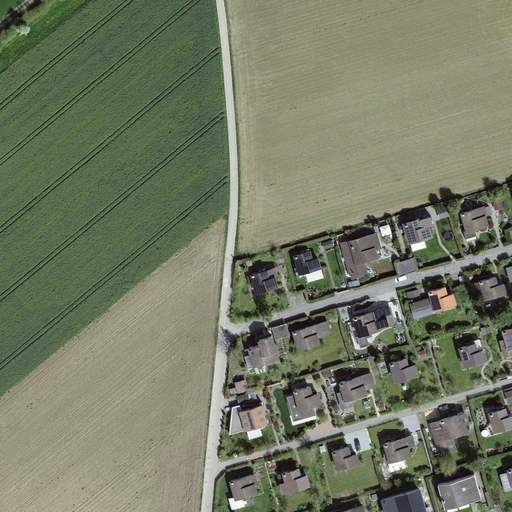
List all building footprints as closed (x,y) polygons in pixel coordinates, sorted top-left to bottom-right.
[(488,207),(487,205),(462,212),(468,232),(493,226),(490,215),(494,214),(492,206),(488,207)] [(426,226),(423,217),(406,223),(412,243),(435,236),(432,224),(426,226)] [(384,247),(379,232),(341,243),(351,279),(371,274),(368,263),(380,259),(377,249),(384,247)] [(316,259),(313,250),(296,255),(302,275),(324,268),(321,257),(316,259)] [(413,260),(397,263),(399,275),(416,271),(413,260)] [(274,267),(252,275),(259,293),(281,286),(274,267)] [(501,284),(499,276),(482,281),(488,300),(511,293),(507,282),(501,284)] [(451,295),(448,286),(431,292),(433,298),(413,304),(415,312),(435,306),(436,311),(460,304),(456,293),(451,295)] [(397,326),(391,308),(356,319),(362,337),(397,326)] [(333,334),(330,321),(295,331),(300,351),(323,344),(321,337),(333,334)] [(511,325),(504,328),(507,339),(501,341),(506,358),(511,356),(511,325)] [(283,358),(275,334),(261,339),(263,344),(250,348),(256,367),(283,358)] [(482,351),(479,342),(461,347),(467,367),(490,360),(487,350),(482,351)] [(412,366),(409,357),(392,362),(397,382),(421,375),(418,364),(412,366)] [(373,382),(370,373),(341,381),(344,392),(339,394),(341,401),(367,393),(364,385),(373,382)] [(312,393),(310,385),(294,389),(295,394),(288,396),(289,401),(297,399),(302,417),(315,413),(312,404),(321,402),(318,391),(312,393)] [(268,422),(262,403),(242,409),(240,404),(232,406),(230,433),(268,422)] [(511,414),(507,416),(504,407),(490,411),(496,430),(511,425),(511,414)] [(468,421),(465,412),(431,422),(438,445),(453,441),(451,435),(467,431),(465,422),(468,421)] [(412,445),(409,434),(384,442),(387,452),(385,453),(390,469),(404,464),(402,457),(410,455),(408,446),(412,445)] [(349,454),(347,445),(333,449),(339,469),(359,463),(356,452),(349,454)] [(300,475),(298,467),(283,471),(289,490),(309,483),(306,473),(300,475)] [(251,474),(231,480),(235,495),(229,497),(232,507),(245,504),(242,496),(257,492),(254,481),(253,482),(251,474)] [(485,497),(478,474),(441,485),(448,508),(485,497)] [(418,488),(383,498),(387,511),(408,511),(421,508),(422,511),(430,511),(429,505),(423,507),(421,497),(418,488)]
